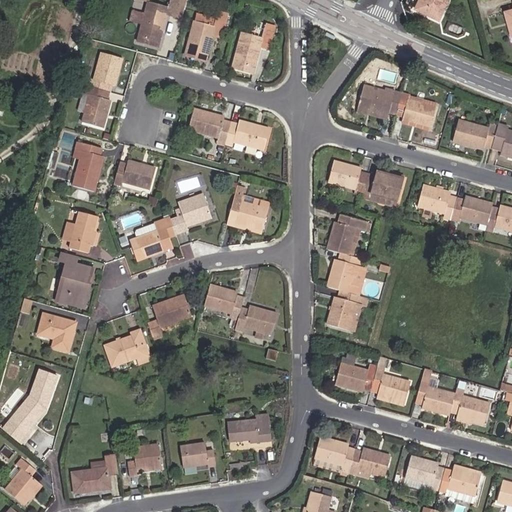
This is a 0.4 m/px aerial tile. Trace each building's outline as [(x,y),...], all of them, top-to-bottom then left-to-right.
[(142,24),(138,42),(143,43),(144,39),(158,42),(165,14),(173,16),(177,0),(169,0),(167,10),(147,5),(145,14),(142,24)] [(439,19),(448,0),(419,0),(415,8),(439,19)] [(134,12),(132,21),(142,24),(145,14),(134,12)] [(215,20),(212,28),(194,23),(186,54),(206,59),(212,36),(221,38),(226,15),(217,13),(215,20)] [(215,20),(196,15),(194,23),(212,28),(215,20)] [(241,35),(232,69),(239,71),(242,61),(255,64),(260,47),(268,49),(274,28),(265,26),(264,30),(262,40),(252,38),(241,35)] [(258,28),(255,27),(252,38),(262,40),(264,30),(258,28)] [(94,80),(89,79),(86,87),(109,93),(111,86),(114,87),(121,59),(101,54),(94,80)] [(239,71),(252,74),(255,64),(242,61),(239,71)] [(389,113),(396,115),(401,94),(394,92),(393,95),(363,86),(358,108),(388,116),(389,113)] [(110,102),(107,101),(109,93),(86,87),(84,94),(89,95),(86,106),(82,123),(102,129),(110,102)] [(408,100),(409,96),(401,94),(396,115),(403,117),(402,120),(429,128),(435,107),(408,100)] [(356,112),(387,120),(388,116),(358,108),(356,112)] [(188,130),(218,138),(217,142),(225,144),(231,123),(222,121),(223,118),(193,110),(188,130)] [(238,122),(238,125),(231,123),(225,144),(232,146),(233,142),(263,150),(269,130),(238,122)] [(483,149),(484,146),(491,148),(497,127),(489,124),(488,130),(458,122),(453,141),(483,149)] [(511,133),(507,132),(508,127),(498,125),(497,127),(491,148),(501,151),(500,154),(511,157),(511,133)] [(99,157),(101,149),(77,143),(74,156),(80,158),(73,186),(94,192),(102,157),(99,157)] [(53,169),(57,154),(52,152),(48,167),(53,169)] [(127,162),(126,165),(119,163),(113,184),(120,186),(122,182),(149,189),(155,169),(127,162)] [(355,189),(354,193),(361,195),(367,175),(359,173),(360,170),(333,163),(328,182),(355,189)] [(403,177),(376,169),(375,174),(402,181),(403,177)] [(375,174),(374,177),(367,175),(361,195),(361,198),(368,200),(369,197),(370,194),(397,201),(402,181),(375,174)] [(444,214),(443,218),(450,220),(456,199),(449,197),(450,194),(422,186),(417,206),(423,208),(421,217),(429,219),(432,210),(444,214)] [(242,196),(244,190),(237,188),(229,217),(236,218),(235,222),(262,230),(267,211),(240,203),(242,196)] [(370,194),(369,197),(368,200),(395,207),(397,201),(370,194)] [(182,216),(170,220),(175,235),(187,230),(186,227),(211,218),(203,195),(178,204),(182,216)] [(267,211),(269,204),(242,196),(240,203),(267,211)] [(458,222),(459,217),(487,225),(491,208),(492,205),(465,198),(464,201),(456,199),(450,220),(458,222)] [(491,208),(487,225),(485,229),(492,231),(493,227),(511,231),(511,210),(499,207),(498,210),(491,208)] [(69,249),(86,253),(89,245),(92,234),(96,218),(79,213),(76,225),(71,243),(69,249)] [(339,224),(335,223),(327,251),(341,254),(347,256),(355,229),(365,231),(367,223),(341,216),(339,224)] [(236,218),(229,217),(227,224),(261,234),(262,230),(235,222),(236,218)] [(136,239),(129,241),(129,242),(136,261),(153,255),(172,249),(169,238),(176,236),(175,235),(170,220),(169,219),(135,231),(134,233),(136,239)] [(66,223),(61,240),(71,243),(76,225),(66,223)] [(75,264),(76,258),(61,253),(59,261),(66,263),(58,293),(70,296),(68,304),(82,308),(84,300),(80,298),(85,279),(90,280),(93,269),(75,264)] [(339,261),(335,260),(328,287),(340,291),(347,293),(355,266),(359,267),(361,260),(347,256),(341,254),(339,261)] [(347,293),(358,296),(365,268),(359,267),(355,266),(347,293)] [(84,300),(90,280),(85,279),(80,298),(84,300)] [(231,314),(231,318),(238,320),(240,309),(243,299),(236,297),(237,293),(209,286),(209,287),(203,307),(231,314)] [(334,298),(327,325),(347,330),(355,303),(359,304),(361,297),(358,296),(347,293),(340,291),(338,299),(334,298)] [(68,304),(70,296),(58,293),(56,301),(68,304)] [(361,305),(366,306),(368,299),(361,297),(359,304),(355,303),(347,330),(354,332),(361,305)] [(28,314),(32,301),(24,299),(20,312),(28,314)] [(157,321),(147,325),(152,337),(161,334),(158,327),(191,316),(185,301),(172,305),(171,302),(152,308),(157,321)] [(240,309),(238,320),(235,329),(242,331),(244,327),(256,330),(265,333),(271,334),(276,315),(249,307),(248,311),(240,309)] [(75,324),(43,315),(38,332),(55,337),(54,340),(52,348),(67,352),(75,324)] [(264,339),(265,333),(256,330),(254,337),(264,339)] [(144,355),(141,347),(144,346),(139,332),(130,335),(131,338),(105,347),(112,367),(135,358),(144,355)] [(138,365),(150,361),(144,346),(141,347),(144,355),(135,358),(138,365)] [(268,349),(265,359),(275,361),(278,351),(268,349)] [(384,370),(387,360),(379,358),(376,367),(376,368),(384,370)] [(361,392),(362,389),(370,391),(376,368),(376,367),(369,365),(367,372),(340,364),(334,385),(361,392)] [(384,370),(376,368),(370,391),(378,393),(377,396),(404,403),(410,383),(383,375),(384,370)] [(39,369),(30,395),(10,419),(28,435),(33,429),(31,427),(46,408),(57,376),(39,369)] [(430,372),(423,370),(420,381),(428,383),(430,372)] [(422,405),(421,408),(448,415),(449,412),(454,394),(427,387),(428,383),(420,381),(415,403),(422,405)] [(511,391),(511,386),(505,385),(503,392),(508,393),(511,394),(511,391)] [(462,397),(463,393),(455,391),(454,394),(449,412),(457,414),(456,418),(483,424),(489,404),(470,399),(462,397)] [(403,406),(404,403),(377,396),(376,399),(403,406)] [(257,425),(237,427),(236,422),(227,423),(229,442),(250,440),(250,443),(271,440),(268,414),(256,416),(256,420),(257,425)] [(340,473),(348,475),(349,473),(355,450),(347,448),(348,445),(321,438),(316,458),(342,465),(340,471),(340,473)] [(137,473),(137,470),(161,466),(158,444),(133,448),(135,462),(127,463),(130,477),(138,476),(137,473)] [(206,452),(204,444),(180,447),(183,468),(208,464),(208,467),(216,466),(214,451),(206,452)] [(363,449),(362,452),(355,450),(349,473),(355,475),(357,469),(369,473),(385,477),(390,456),(363,449)] [(105,457),(107,469),(72,474),(75,494),(97,491),(97,488),(110,487),(108,476),(118,474),(115,456),(105,457)] [(437,467),(438,464),(411,457),(405,477),(412,479),(411,485),(431,490),(431,489),(438,491),(444,469),(437,467)] [(22,458),(17,465),(20,468),(25,461),(22,458)] [(316,458),(314,464),(340,471),(342,465),(316,458)] [(7,491),(23,503),(28,497),(39,483),(30,475),(35,470),(25,461),(20,468),(24,470),(7,491)] [(257,461),(226,466),(227,471),(257,467),(257,461)] [(480,476),(481,473),(454,466),(453,468),(480,476)] [(452,471),(444,469),(438,491),(447,493),(447,495),(474,503),(475,496),(480,476),(453,468),(452,471)] [(355,475),(368,478),(369,473),(357,469),(355,475)] [(511,506),(511,484),(503,482),(498,503),(507,505),(511,506)] [(30,499),(42,485),(39,483),(28,497),(30,499)] [(331,497),(312,492),(307,510),(306,511),(326,511),(327,511),(331,497)]
